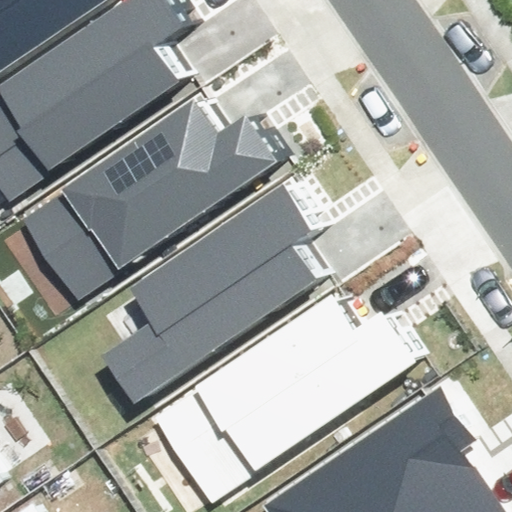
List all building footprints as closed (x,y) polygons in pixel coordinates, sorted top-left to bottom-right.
[(0,0),(0,71),(106,0),(0,0)] [(221,16),(209,0),(119,0),(0,82),(0,142),(35,193),(202,79),(178,45),(221,16)] [(223,87),(40,217),(95,294),(303,146),(269,100),(245,117),(223,87)] [(313,181),(158,276),(178,308),(140,331),(171,380),(346,273),(318,228),(336,217),(313,181)] [(219,503),(441,355),(407,305),(379,323),(354,286),(160,416),(219,503)] [(511,511),(511,489),(476,436),(486,429),(451,377),(279,491),(292,511),(511,511)] [(38,511),(22,490),(0,506),(0,511),(38,511)]
